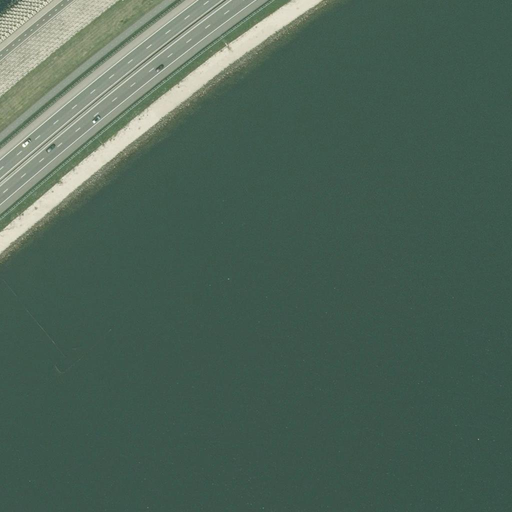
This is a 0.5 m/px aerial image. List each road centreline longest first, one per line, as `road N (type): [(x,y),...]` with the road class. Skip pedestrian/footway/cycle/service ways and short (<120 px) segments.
road 1 (motorway): [(0,195),(243,0)]
road 2 (motorway): [(210,0),(0,169)]
